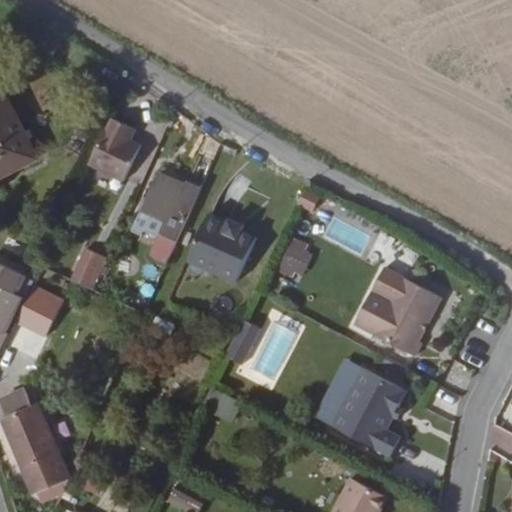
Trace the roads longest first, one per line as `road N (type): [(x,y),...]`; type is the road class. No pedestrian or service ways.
road 1 (residential): [(27,0),(511,285)]
road 2 (residential): [(458,511),(477,408),(511,348)]
